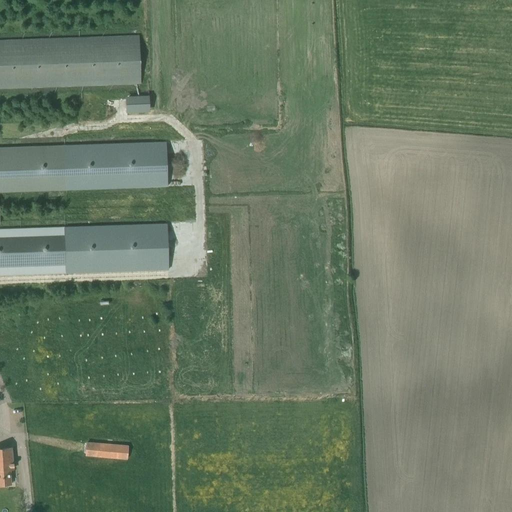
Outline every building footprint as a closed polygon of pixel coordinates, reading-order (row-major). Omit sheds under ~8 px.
[(139,38),(0,42),(0,86),(140,82),(139,38)] [(147,108),(147,91),(123,90),(122,108),(147,108)] [(0,192),(163,187),(161,140),(0,147),(0,192)] [(0,275),(168,270),(166,224),(0,229),(0,275)] [(87,443),(86,456),(127,459),(128,446),(87,443)] [(13,469),(11,447),(0,448),(0,485),(11,484),(10,470),(13,469)]
